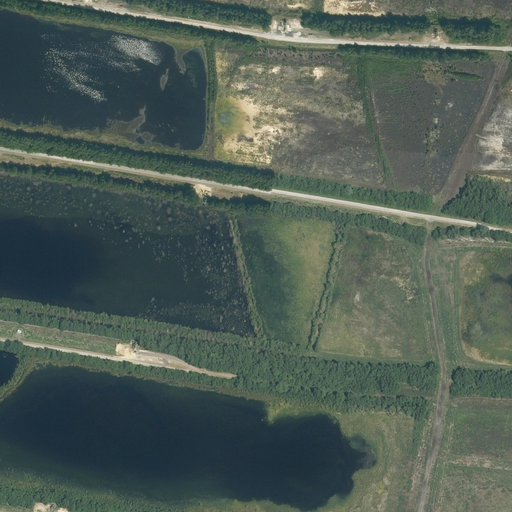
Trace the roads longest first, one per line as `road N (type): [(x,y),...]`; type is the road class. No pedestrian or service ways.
road 1 (track): [(511,231),(0,144)]
road 2 (track): [(69,0),(292,35),(511,45)]
road 3 (track): [(0,342),(230,379)]
